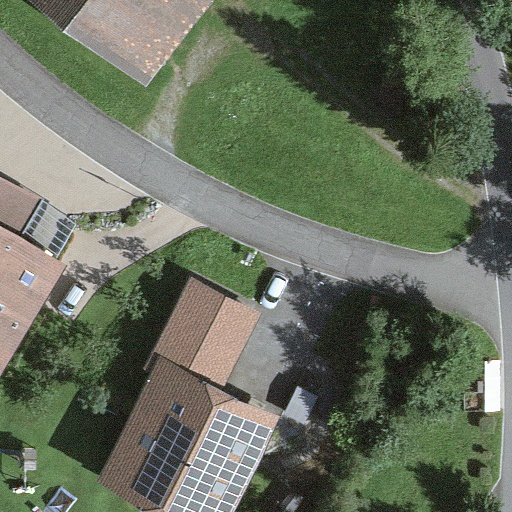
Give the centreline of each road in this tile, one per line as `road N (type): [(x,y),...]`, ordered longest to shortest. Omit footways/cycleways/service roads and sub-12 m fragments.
road 1 (residential): [(0,58),(41,98),(174,182),(276,231),(415,277),(511,274)]
road 2 (tertiary): [(511,214),(496,100),(457,0)]
